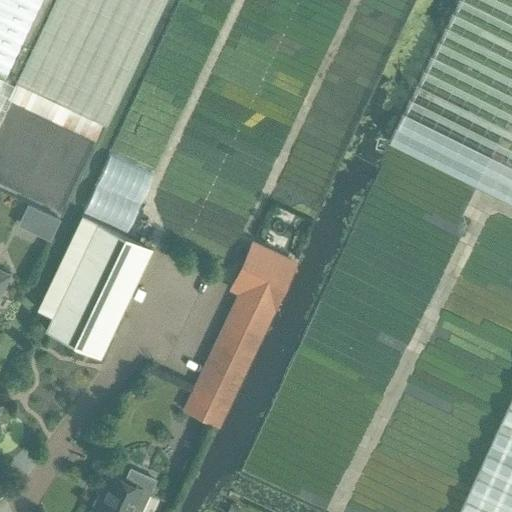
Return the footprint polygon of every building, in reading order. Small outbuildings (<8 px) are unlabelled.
[(0,0),(0,74),(2,76),(38,0),(0,0)] [(511,0),(458,0),(389,141),(511,202),(511,0)] [(35,307),(36,307),(51,314),(45,329),(98,354),(149,246),(80,213),(35,307)] [(254,244),(233,287),(273,306),(293,263),(254,244)] [(230,321),(196,393),(225,407),(259,335),(230,321)] [(511,511),(511,393),(457,511),(511,511)] [(110,474),(91,511),(130,511),(142,489),(147,492),(154,479),(129,468),(123,481),(110,474)] [(230,502),(225,511),(236,511),(239,506),(230,502)]
